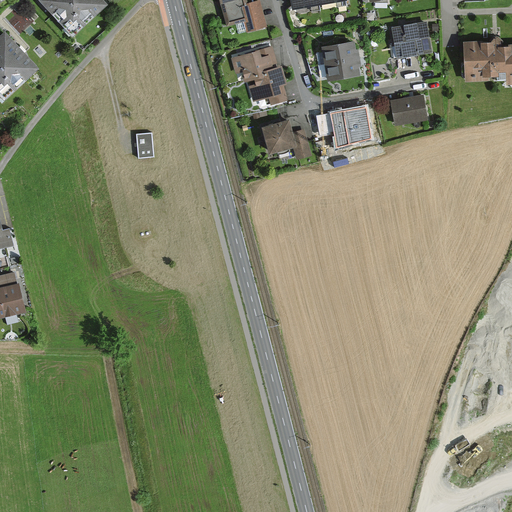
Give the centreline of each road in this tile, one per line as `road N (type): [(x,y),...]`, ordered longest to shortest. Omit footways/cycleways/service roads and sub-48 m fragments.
road 1 (primary): [(306,511),(173,0)]
road 2 (unclassified): [(146,0),(39,113),(0,170)]
